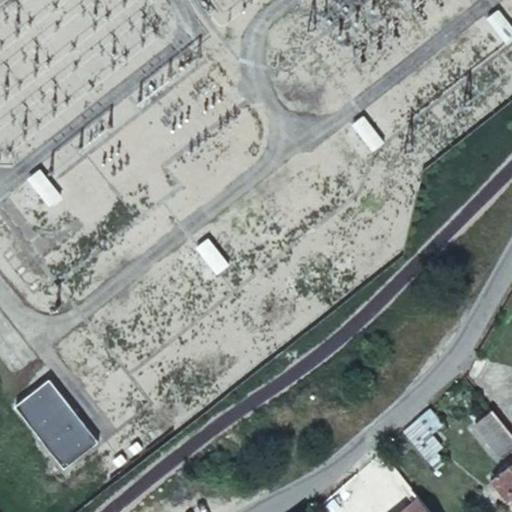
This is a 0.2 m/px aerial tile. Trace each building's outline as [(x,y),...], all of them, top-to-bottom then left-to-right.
[(511,27),(499,11),(486,20),(508,48),(511,45),(511,27)] [(362,117),(350,126),(373,155),(385,146),(362,117)] [(40,169),(29,178),(50,204),(60,195),(40,169)] [(208,241),(196,250),(215,276),(227,267),(208,241)] [(48,383),(13,408),(62,470),(95,444),(48,383)] [(511,435),(503,424),(495,432),(511,453),(511,435)] [(511,469),(500,480),(511,494),(511,469)] [(416,511),(410,503),(398,511),(416,511)]
